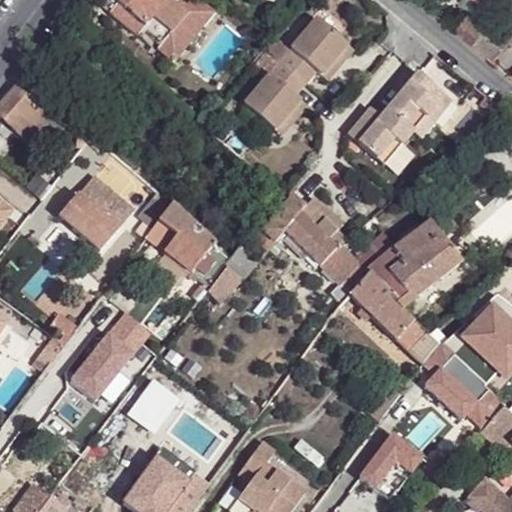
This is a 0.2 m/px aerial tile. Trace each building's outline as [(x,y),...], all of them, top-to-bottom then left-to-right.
[(106,0),(113,6),(106,15),(135,39),(139,34),(157,48),(174,63),(213,15),(195,0),(106,0)] [(454,31),(472,46),(487,27),(495,18),(477,3),(454,31)] [(495,18),(487,27),(494,33),(511,12),(511,9),(505,3),(495,18)] [(212,85),(250,41),(223,18),(185,64),(212,85)] [(107,40),(86,21),(67,41),(89,60),(107,40)] [(330,64),(345,46),(314,21),(289,52),(313,71),(325,81),(335,69),(330,64)] [(472,46),(492,63),(507,44),(494,33),(487,27),(472,46)] [(286,56),(270,42),(261,53),(277,66),(279,65),(286,56)] [(350,51),(345,46),(330,64),(335,69),(350,51)] [(171,66),(174,63),(157,48),(153,51),(171,66)] [(302,84),(313,71),(289,52),(279,65),(301,84),(302,84)] [(279,65),(277,66),(243,107),(272,132),(287,114),(292,117),(302,105),(291,96),(301,84),(279,65)] [(411,72),(381,107),(410,132),(440,97),(411,72)] [(13,92),(0,108),(0,120),(28,146),(48,123),(13,92)] [(440,97),(410,132),(416,137),(446,102),(440,97)] [(374,115),(366,108),(343,135),(373,160),(390,141),(395,146),(396,147),(410,132),(381,107),(374,115)] [(277,136),(292,117),(287,114),(272,132),(277,136)] [(379,165),(395,146),(390,141),(373,160),(379,165)] [(94,180),(78,197),(118,232),(133,215),(94,180)] [(293,195),(289,201),(301,212),(330,240),(337,233),(337,232),(324,220),(331,213),(315,198),(306,208),(293,195)] [(118,232),(78,197),(58,220),(99,256),(120,233),(118,232)] [(301,212),(289,201),(263,232),(276,242),(286,230),(296,218),(301,212)] [(0,225),(9,214),(0,206),(0,225)] [(162,221),(158,226),(175,239),(163,256),(190,277),(214,246),(213,244),(171,208),(162,221)] [(142,221),(154,231),(158,226),(162,221),(149,211),(142,221)] [(332,252),(338,247),(330,240),(301,212),(296,218),(332,252)] [(344,225),(331,213),(324,220),(337,232),(344,225)] [(354,292),(367,275),(365,273),(357,265),(354,262),(347,256),(338,247),(332,252),(296,218),(286,230),(341,286),(345,283),(354,292)] [(133,233),(146,243),(154,231),(142,221),(133,233)] [(367,275),(402,311),(459,266),(428,225),(390,253),(373,267),(365,273),(367,275)] [(154,231),(146,243),(163,256),(175,239),(158,226),(154,231)] [(265,254),(276,242),(263,232),(252,244),(265,254)] [(330,240),(338,247),(345,240),(337,233),(330,240)] [(365,273),(373,267),(390,253),(396,248),(386,234),(356,259),(360,262),(357,265),(365,273)] [(231,260),(214,246),(190,277),(208,291),(225,269),(231,260)] [(241,247),(231,260),(225,269),(243,283),(260,263),(259,262),(241,247)] [(243,283),(225,269),(208,291),(205,295),(219,306),(243,283)] [(395,343),(414,322),(402,311),(367,275),(354,292),(351,296),(395,343)] [(351,296),(354,292),(345,283),(341,286),(333,293),(345,304),(351,296)] [(495,297),(486,305),(498,317),(508,307),(495,297)] [(464,326),(441,347),(485,387),(495,376),(504,384),(511,374),(511,309),(508,307),(498,317),(486,305),(474,316),(478,321),(468,331),(464,326)] [(395,343),(420,366),(422,364),(429,354),(437,344),(429,336),(414,322),(395,343)] [(10,332),(4,328),(0,334),(0,342),(2,344),(10,332)] [(32,367),(44,376),(66,347),(54,339),(32,367)] [(291,378),(295,373),(287,368),(284,373),(291,378)] [(480,402),(444,369),(427,387),(463,421),(480,402)] [(489,424),(487,426),(511,449),(511,448),(511,412),(506,407),(489,424)] [(511,449),(487,426),(481,432),(478,436),(503,458),(511,449)] [(395,433),(362,477),(392,500),(425,456),(395,433)] [(266,467),(275,455),(262,445),(237,480),(248,488),(230,511),(292,511),(305,495),(266,467)] [(164,453),(157,462),(190,486),(197,477),(164,453)] [(190,486),(157,462),(124,506),(132,511),(191,511),(210,487),(197,477),(190,486)] [(511,511),(511,499),(507,505),(483,484),(466,503),(476,511),(511,511)] [(39,511),(47,502),(30,489),(12,511),(39,511)] [(65,511),(49,500),(47,502),(39,511),(65,511)]
